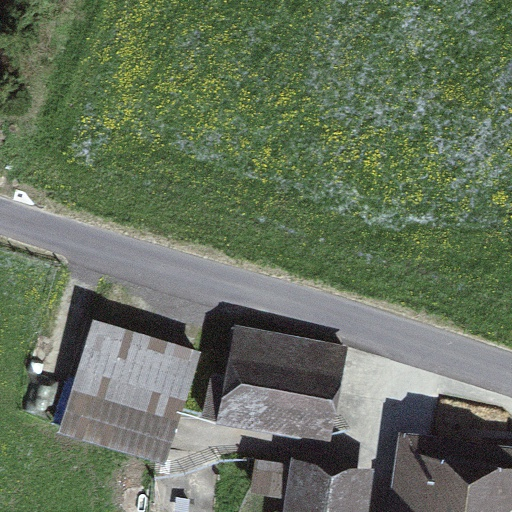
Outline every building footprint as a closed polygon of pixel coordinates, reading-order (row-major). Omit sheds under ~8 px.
[(194,356),(94,320),(73,383),(171,419),(194,356)] [(224,417),(327,437),(346,344),(235,323),(228,358),(235,360),(224,417)] [(511,511),(511,441),(423,431),(412,511),(511,511)] [(247,458),(243,487),(284,493),(288,462),(247,458)] [(305,466),(298,511),(349,511),(355,472),(305,466)]
